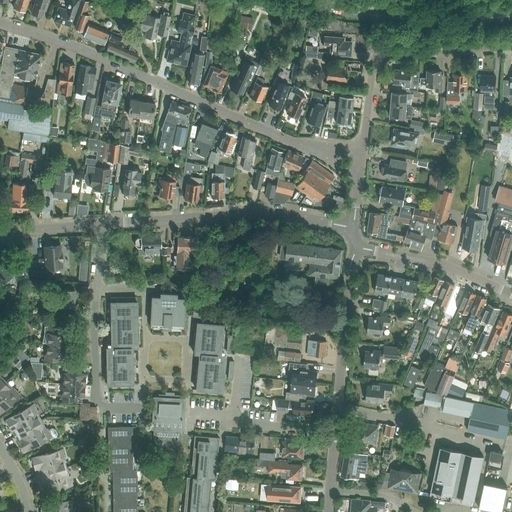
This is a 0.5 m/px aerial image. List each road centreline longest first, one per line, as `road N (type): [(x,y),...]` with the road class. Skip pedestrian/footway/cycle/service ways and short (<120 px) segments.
road 1 (residential): [(354,228),(277,213),(0,235)]
road 2 (residential): [(322,153),(0,21)]
road 3 (residential): [(331,511),(353,249)]
road 4 (residential): [(362,144),(373,52),(511,47)]
road 5 (secondary): [(482,19),(385,17),(308,0)]
road 6 (residential): [(511,296),(438,262),(353,249)]
